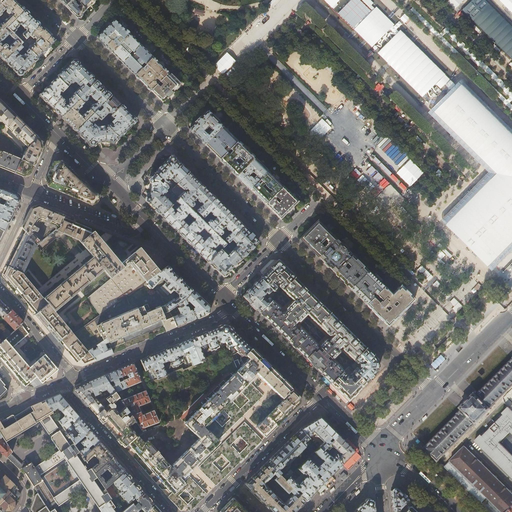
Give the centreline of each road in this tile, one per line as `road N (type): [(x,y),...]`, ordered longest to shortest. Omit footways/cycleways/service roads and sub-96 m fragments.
road 1 (residential): [(433,393),(278,239)]
road 2 (residential): [(75,380),(237,308)]
road 3 (residential): [(322,392),(203,511)]
road 4 (residential): [(171,511),(61,386)]
road 5 (residential): [(278,239),(164,126)]
road 6 (residential): [(30,191),(121,229),(148,221)]
road 7 (residential): [(164,126),(75,38)]
